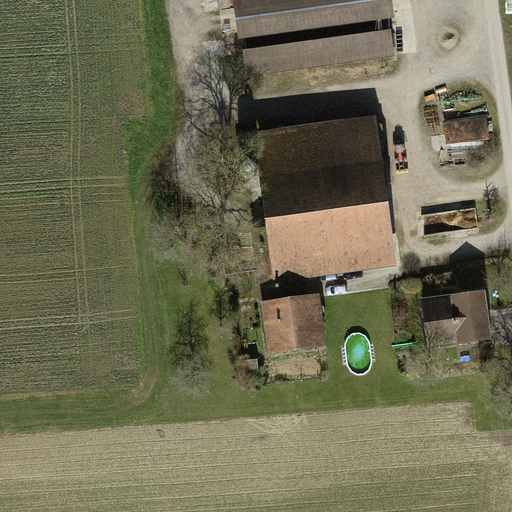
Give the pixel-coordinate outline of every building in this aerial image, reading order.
[(251,0),(263,87),(403,69),(394,0),(251,0)] [(448,119),(450,144),(494,139),(491,114),(448,119)] [(269,140),(288,285),(408,269),(390,125),(269,140)] [(438,304),(441,349),(500,345),(497,300),(438,304)] [(277,306),(283,357),(325,352),(319,301),(277,306)]
